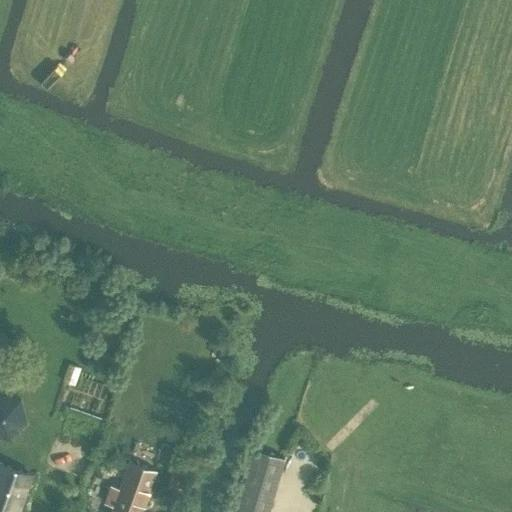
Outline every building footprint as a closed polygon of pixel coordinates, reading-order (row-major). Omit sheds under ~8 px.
[(107,419),(118,389),(80,376),(69,406),(107,419)] [(0,392),(0,425),(9,395),(0,392)] [(267,511),(284,457),(253,448),(233,511),(267,511)] [(113,505),(110,511),(140,511),(156,470),(129,460),(119,488),(111,485),(105,502),(113,505)] [(0,461),(0,511),(17,511),(32,473),(0,461)] [(178,469),(172,485),(182,488),(183,488),(188,473),(178,469)]
